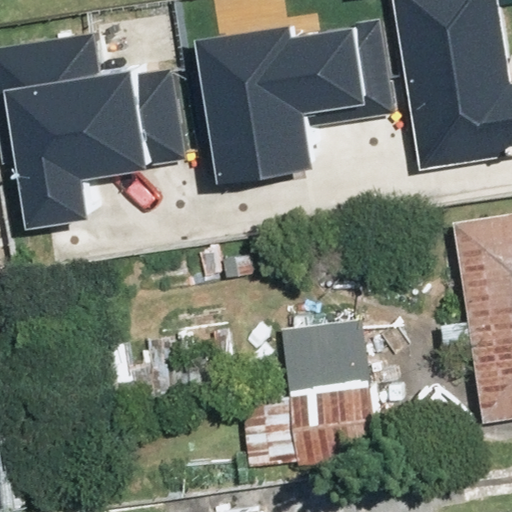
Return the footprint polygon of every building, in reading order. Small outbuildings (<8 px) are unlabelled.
[(511,0),(411,0),(438,161),(511,149),(511,0)] [(309,4),(211,20),(234,161),(332,145),(323,92),(399,79),(387,6),(311,18),(309,4)] [(0,56),(15,144),(30,142),(41,212),(112,200),(105,161),(196,146),(179,42),(109,54),(102,14),(0,30),(0,56)] [(511,223),(474,229),(503,423),(511,421),(511,223)] [(249,400),(256,469),(395,454),(382,320),(299,329),(305,394),(249,400)] [(101,345),(106,443),(170,439),(167,395),(206,393),(203,340),(101,345)] [(263,511),(262,503),(186,511),(263,511)]
